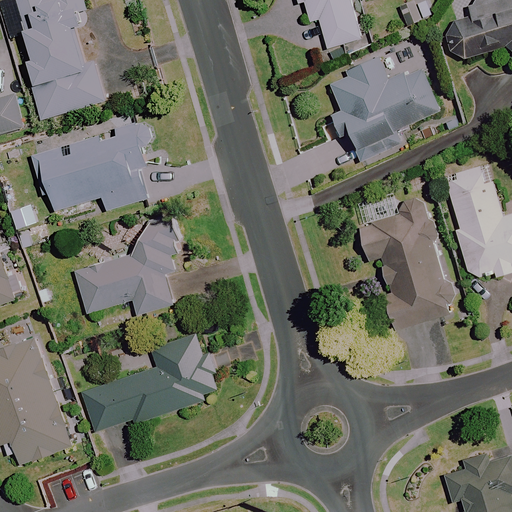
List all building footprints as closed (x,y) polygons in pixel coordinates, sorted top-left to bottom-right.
[(18,0),(19,1),(1,6),(12,39),(30,34),(38,61),(34,62),(40,83),(35,84),(46,120),(109,101),(98,64),(93,66),(78,14),(90,11),(86,0),(18,0)] [(364,39),(351,0),(300,0),(302,5),(307,3),(313,22),(322,19),(332,49),(364,39)] [(438,1),(436,0),(418,0),(415,5),(429,14),(438,1)] [(468,60),(511,47),(511,0),(500,0),(475,7),(478,17),(459,23),(457,25),(455,28),(454,31),(453,33),(452,37),(452,40),(452,43),(453,46),(454,49),(456,51),(458,54),(460,56),(463,58),(465,59),(468,60)] [(352,137),(358,150),(392,135),(444,112),(424,68),(392,83),(382,60),(333,82),(346,111),(337,115),(348,138),(352,137)] [(0,136),(31,128),(21,94),(0,99),(0,136)] [(158,145),(151,121),(119,130),(66,145),(36,154),(48,195),(55,193),(60,211),(107,198),(111,211),(154,199),(145,169),(153,166),(148,148),(158,145)] [(511,214),(506,216),(497,182),(488,185),(483,167),(459,175),(460,181),(451,184),(464,229),(460,230),(473,273),(474,274),(476,274),(478,275),(480,276),(482,276),(484,277),(486,277),(488,278),(490,278),(492,278),(494,278),(496,277),(498,277),(500,277),(502,276),(511,273),(511,214)] [(424,200),(402,206),(405,216),(364,228),(374,262),(384,259),(395,292),(389,294),(400,331),(458,313),(453,296),(450,288),(424,200)] [(174,257),(182,254),(177,241),(181,239),(173,215),(158,220),(140,255),(80,273),(92,313),(136,300),(141,316),(178,305),(169,275),(179,272),(174,257)] [(0,303),(19,297),(0,246),(0,303)] [(138,424),(210,400),(209,396),(221,393),(215,376),(225,373),(217,350),(208,353),(202,335),(155,350),(161,367),(85,392),(99,433),(136,420),(138,424)] [(76,444),(37,337),(0,350),(0,444),(16,439),(25,462),(76,444)] [(511,511),(511,456),(498,460),(496,454),(468,461),(470,467),(449,473),(456,503),(466,501),(468,511),(511,511)]
